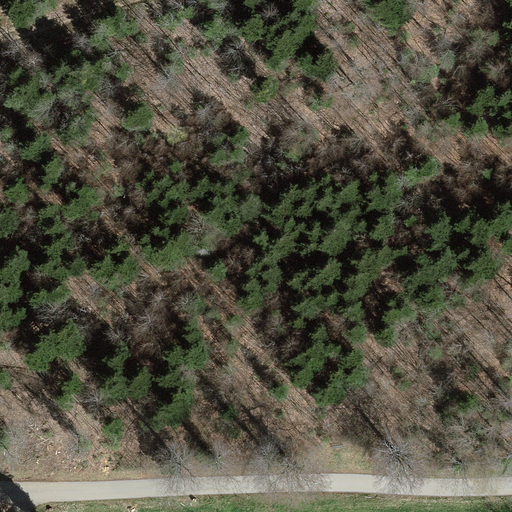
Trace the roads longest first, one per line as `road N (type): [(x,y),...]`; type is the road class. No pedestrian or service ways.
road 1 (unclassified): [(511,485),(320,481),(0,491)]
road 2 (track): [(0,43),(139,0)]
